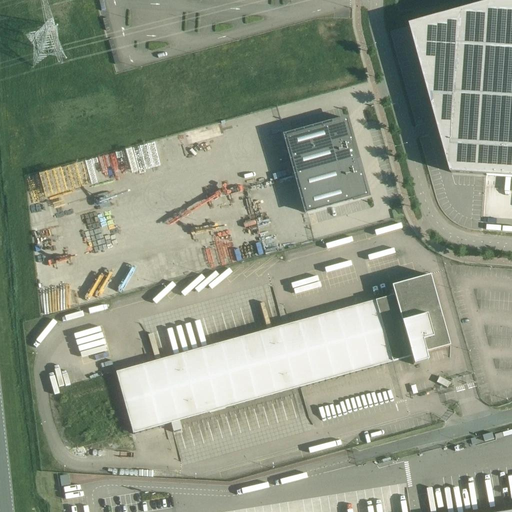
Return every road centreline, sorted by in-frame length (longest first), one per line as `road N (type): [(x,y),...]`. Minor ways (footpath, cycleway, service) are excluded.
road 1 (tertiary): [(511,245),(451,235),(425,209),(373,21),(375,0)]
road 2 (unclassified): [(511,415),(356,456)]
